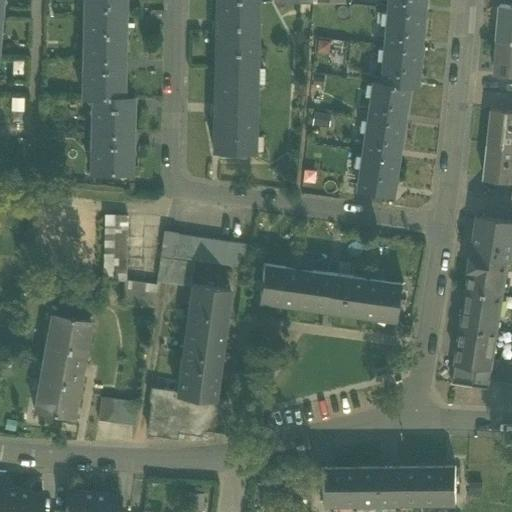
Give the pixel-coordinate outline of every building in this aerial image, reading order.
[(88,169),(130,170),(132,96),(121,96),(123,0),(80,0),(78,95),(89,96),(88,169)] [(214,148),(253,149),(255,0),(215,0),(216,16),(215,16),(214,29),(215,29),(215,101),(214,101),(214,112),(215,112),(214,148)] [(391,0),(391,7),(426,10),(427,0),(391,0)] [(511,6),(500,5),(497,39),(511,40),(511,6)] [(391,7),(388,41),(423,44),(426,10),(391,7)] [(511,74),(511,40),(497,39),(494,73),(511,74)] [(388,41),(385,73),(413,76),(421,76),(423,44),(388,41)] [(379,73),(376,108),(409,112),(413,76),(385,73),(379,73)] [(376,108),(372,142),(406,145),(409,112),(376,108)] [(511,111),(491,109),(488,143),(511,145),(511,111)] [(402,181),(406,145),(372,142),(368,178),(402,181)] [(511,179),(511,145),(488,143),(484,177),(511,179)] [(104,214),(104,225),(126,226),(126,215),(104,214)] [(508,258),(511,259),(511,255),(511,222),(478,218),(473,253),(508,258)] [(126,236),(126,226),(104,225),(104,235),(126,236)] [(160,253),(173,255),(177,233),(163,232),(160,253)] [(173,256),(247,266),(250,244),(177,233),(173,255),(173,256)] [(125,247),(126,236),(104,235),(103,246),(125,247)] [(125,257),(125,247),(103,246),(103,256),(125,257)] [(473,253),(467,289),(503,294),(508,258),(473,253)] [(125,267),(125,257),(103,256),(103,267),(125,267)] [(156,279),(189,283),(192,262),(173,259),(160,257),(156,279)] [(278,303),(295,305),(300,269),(285,268),(285,266),(266,264),(264,279),(261,279),(259,298),(271,299),(271,297),(279,298),(278,300),(278,303)] [(125,279),(125,267),(103,267),(103,279),(124,279),(121,302),(153,306),(156,284),(125,279)] [(320,304),(328,305),(333,271),(313,268),(313,271),(300,269),(295,305),(310,307),(311,301),(320,302),(320,304)] [(346,311),(362,313),(367,277),(352,275),(352,273),(333,271),(328,305),(337,306),(337,304),(347,305),(347,308),(346,311)] [(382,280),(367,277),(362,313),(377,315),(378,312),(378,310),(389,311),(389,314),(399,315),(401,295),(400,295),(402,281),(383,278),(382,280)] [(178,388),(211,392),(211,391),(220,326),(226,288),(193,283),(187,322),(178,388)] [(497,330),(503,294),(467,289),(462,325),(497,330)] [(33,408),(73,415),(89,322),(49,315),(33,408)] [(493,358),(497,330),(462,325),(455,363),(491,368),(493,358)] [(494,380),(511,382),(511,361),(498,359),(496,369),(494,380)] [(491,368),(455,363),(452,382),(488,387),(491,368)] [(149,427),(176,431),(177,425),(201,429),(202,423),(220,426),(225,393),(211,391),(211,392),(178,388),(155,384),(149,427)] [(97,418),(132,424),(135,402),(100,397),(97,418)] [(320,502),(354,502),(354,468),(331,468),(331,467),(328,467),(328,468),(322,468),(322,467),(320,467),(320,502)] [(354,502),(388,502),(388,468),(378,468),(378,467),(376,467),(376,468),(354,468),(354,502)] [(388,502),(420,502),(420,468),(397,468),(397,467),(394,467),(394,468),(388,468),(388,502)] [(443,468),(420,468),(420,502),(454,501),(454,467),(452,467),(452,468),(445,468),(445,467),(443,467),(443,468)] [(0,511),(13,511),(17,490),(0,487),(0,511)] [(64,511),(90,511),(93,492),(68,489),(64,511)] [(40,511),(43,493),(17,490),(13,511),(40,511)] [(204,493),(191,491),(188,508),(202,510),(204,493)] [(116,511),(119,496),(93,492),(90,511),(116,511)]
